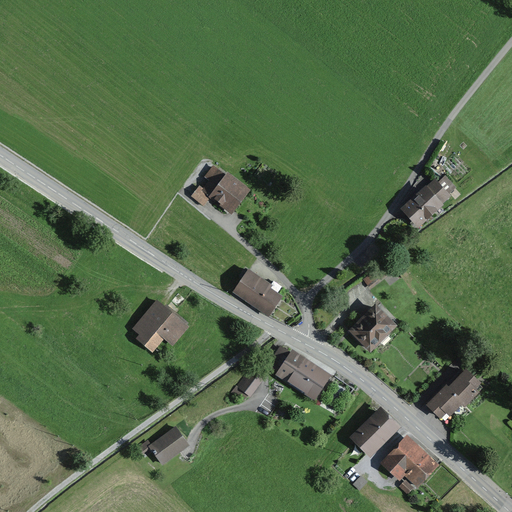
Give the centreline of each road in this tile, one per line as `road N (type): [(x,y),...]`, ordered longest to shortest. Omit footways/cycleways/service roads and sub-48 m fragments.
road 1 (secondary): [(509,511),(339,363),(214,296),(0,156)]
road 2 (track): [(29,511),(275,329)]
road 3 (unknown): [(303,343),(277,345),(255,400),(211,417),(194,437)]
